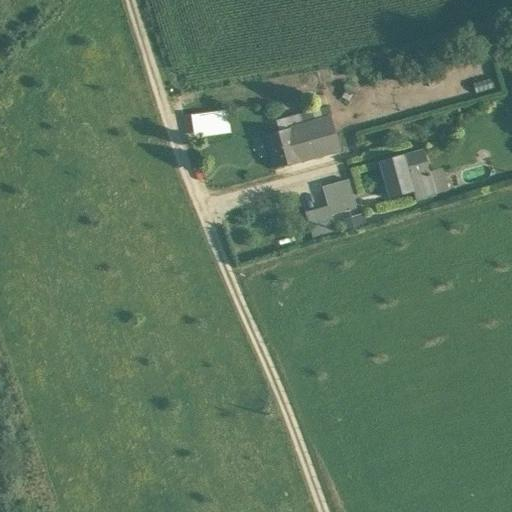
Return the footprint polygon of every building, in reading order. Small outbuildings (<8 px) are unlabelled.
[(180,117),(188,141),(207,135),(200,110),(180,117)] [(297,115),(286,118),(289,128),(289,129),(300,126),(297,115)] [(328,119),(301,126),(300,126),(289,129),(298,161),(318,156),(318,155),(337,150),(334,139),(331,128),(328,119)] [(338,126),(331,128),(334,139),(341,137),(338,126)] [(289,128),(263,135),(272,168),(298,161),(289,129),(289,128)] [(356,145),(337,150),(340,162),(359,157),(356,145)] [(421,150),(375,162),(385,198),(413,191),(412,190),(431,185),(421,150)] [(347,180),(321,187),(326,205),(329,214),(354,207),(347,180)] [(336,237),(329,214),(326,205),(304,211),(314,243),(336,237)]
